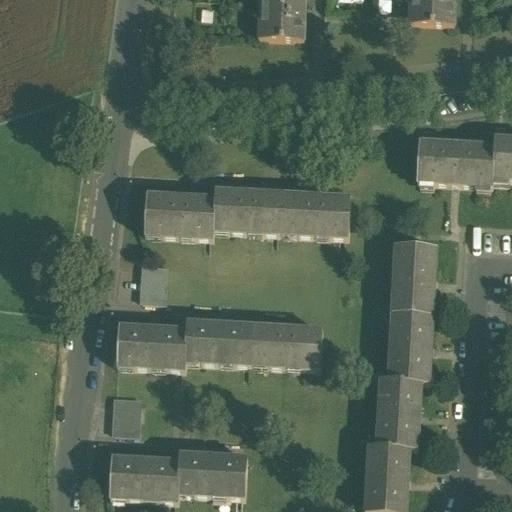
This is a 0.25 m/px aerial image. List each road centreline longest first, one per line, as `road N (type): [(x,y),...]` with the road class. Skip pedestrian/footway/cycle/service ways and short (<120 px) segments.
road 1 (tertiary): [(69,511),(121,110)]
road 2 (residential): [(121,110),(315,101),(511,72)]
road 3 (residential): [(480,274),(466,511)]
